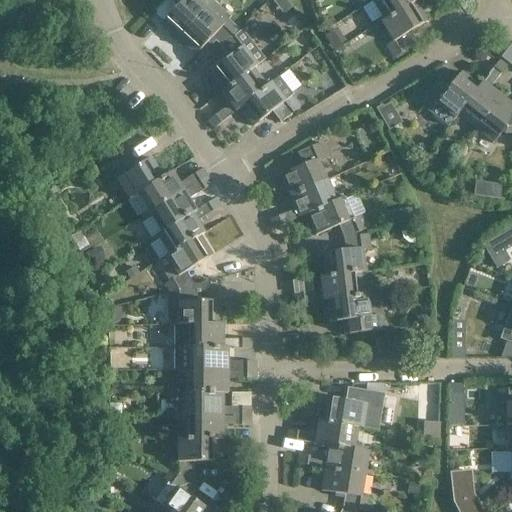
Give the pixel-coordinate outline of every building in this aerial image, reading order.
[(161,24),(178,40),(206,10),(194,0),(169,0),(177,7),(161,24)] [(418,0),(373,0),(372,1),(382,17),(375,21),(378,25),(380,23),(415,2),(418,0)] [(427,22),(415,2),(380,23),(392,42),(385,46),(393,59),(413,46),(407,35),(427,22)] [(222,25),(206,10),(178,40),(195,56),(211,39),(221,48),(231,38),(238,30),(227,19),(222,25)] [(336,30),(325,37),(334,52),(346,45),(336,30)] [(231,38),(221,48),(228,58),(210,72),(224,90),(225,90),(253,69),(257,66),(243,48),(249,43),(240,32),(231,38)] [(499,61),(498,62),(488,75),(495,81),(507,67),(499,61)] [(225,90),(224,90),(221,93),(235,112),(239,109),(239,108),(273,81),(271,78),(264,83),(253,69),(225,90)] [(449,125),(452,121),(479,87),(460,73),(446,92),(435,84),(420,102),(432,112),(433,118),(443,125),(449,125)] [(300,108),(277,78),(273,81),(239,108),(239,109),(253,127),(272,112),(281,123),(300,108)] [(482,83),(479,87),(452,121),(456,124),(460,118),(475,129),(500,97),(482,83)] [(511,106),(500,97),(475,129),(470,136),(473,138),(478,132),(494,144),(502,133),(511,132),(511,106)] [(222,111),(208,122),(214,129),(228,118),(222,111)] [(410,114),(403,124),(418,136),(426,126),(410,114)] [(281,176),(289,197),(327,181),(318,161),(326,157),(320,143),(298,153),(303,166),(281,176)] [(129,201),(137,196),(137,195),(163,179),(163,178),(151,158),(130,172),(124,159),(103,173),(111,186),(117,182),(129,201)] [(187,180),(192,188),(207,178),(202,170),(187,180)] [(142,219),(183,193),(171,173),(163,178),(163,179),(137,195),(137,196),(147,211),(140,216),(142,219)] [(212,186),(207,178),(192,188),(183,193),(142,219),(144,222),(151,218),(161,234),(191,215),(192,216),(196,213),(188,201),(212,186)] [(334,199),(327,181),(289,197),(298,219),(308,215),(307,215),(336,203),(335,202),(343,199),(341,195),(334,199)] [(476,182),(474,195),(499,199),(501,186),(476,182)] [(345,198),(343,199),(335,202),(336,203),(307,215),(308,215),(316,236),(338,227),(343,240),(356,236),(355,235),(367,230),(361,216),(354,219),(345,198)] [(220,208),(215,200),(200,210),(205,218),(220,208)] [(399,213),(388,216),(391,226),(402,223),(399,213)] [(286,214),(269,221),(273,230),(289,223),(286,214)] [(161,234),(150,241),(152,245),(159,240),(169,256),(199,238),(200,238),(204,235),(192,216),(191,215),(161,234)] [(511,230),(483,247),(496,269),(509,262),(503,252),(511,246),(511,230)] [(356,237),(356,236),(343,240),(345,252),(322,255),(324,277),(325,278),(360,274),(365,274),(362,252),(370,251),(368,236),(356,237)] [(169,256),(165,258),(177,277),(164,285),(169,294),(194,286),(193,283),(192,284),(185,273),(212,257),(200,238),(199,238),(169,256)] [(100,247),(86,253),(91,264),(105,258),(100,247)] [(135,266),(125,272),(130,279),(139,274),(135,266)] [(325,278),(324,277),(320,278),(322,302),(327,301),(367,296),(371,296),(370,291),(362,292),(360,274),(325,278)] [(195,290),(194,286),(169,294),(169,305),(167,309),(167,321),(169,324),(169,327),(174,327),(182,327),(182,326),(218,326),(218,325),(217,303),(194,303),(194,290),(195,290)] [(311,293),(293,296),(295,305),(312,303),(311,293)] [(370,318),(367,296),(327,301),(330,324),(354,321),(356,335),(380,332),(378,317),(370,318)] [(464,321),(451,321),(451,358),(464,358),(464,321)] [(222,325),(218,325),(218,326),(182,326),(182,327),(174,327),(174,346),(174,350),(187,350),(187,349),(223,349),(222,349),(222,325)] [(511,328),(509,327),(503,341),(511,344),(511,328)] [(407,351),(405,337),(381,340),(382,354),(407,351)] [(250,350),(250,340),(232,340),(232,350),(250,350)] [(187,350),(174,350),(174,372),(179,372),(227,372),(227,349),(222,349),(223,349),(187,349),(187,350)] [(238,362),(238,372),(255,371),(255,362),(238,362)] [(255,381),(255,371),(238,372),(238,381),(255,381)] [(227,395),(227,372),(179,372),(179,376),(187,376),(187,394),(187,395),(222,394),(222,395),(227,395)] [(326,399),(323,421),(323,422),(358,428),(362,429),(366,406),(374,408),(376,393),(352,389),(350,403),(326,399)] [(506,405),(506,427),(511,427),(511,389),(497,389),(498,405),(506,405)] [(187,395),(187,394),(182,394),(182,413),(174,413),(174,417),(222,417),(222,395),(222,394),(187,395)] [(250,417),(250,408),(232,408),(232,417),(250,417)] [(223,441),(222,417),(174,417),(174,421),(182,421),(182,439),(182,440),(217,440),(218,441),(223,441)] [(250,427),(250,417),(232,417),(232,427),(250,427)] [(318,421),(316,435),(288,431),(286,440),(329,446),(354,450),(361,451),(362,447),(355,446),(358,428),(323,422),(323,421),(318,421)] [(511,427),(506,427),(503,427),(503,431),(511,431),(511,449),(511,427)] [(182,440),(182,439),(177,439),(177,462),(169,462),(169,472),(194,480),(194,475),(194,463),(218,464),(218,441),(217,440),(182,440)] [(354,450),(329,446),(325,469),(365,475),(373,477),(373,472),(366,471),(369,452),(361,451),(354,450)] [(511,449),(503,449),(503,453),(511,453),(511,473),(507,476),(511,481),(511,449)] [(317,458),(299,455),(297,465),(315,468),(317,458)] [(365,475),(325,469),(321,492),(344,496),(342,508),(353,511),(355,511),(360,511),(367,511),(369,498),(362,497),(365,475)] [(470,471),(449,473),(453,502),(457,511),(480,511),(472,494),(470,471)] [(194,480),(169,472),(163,481),(176,490),(162,509),(166,511),(168,511),(207,511),(184,494),(191,484),(192,484),(194,480)] [(410,482),(408,494),(423,496),(424,484),(410,482)]
